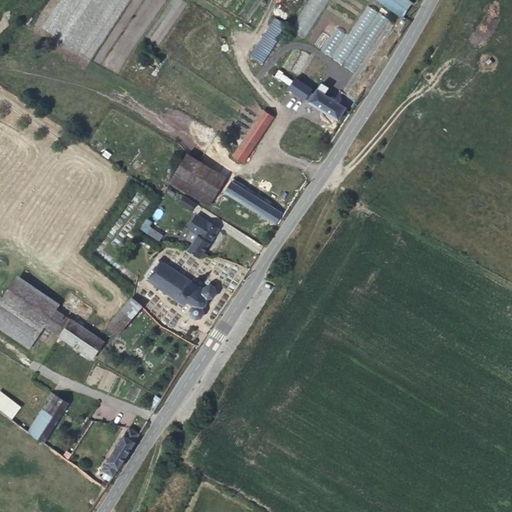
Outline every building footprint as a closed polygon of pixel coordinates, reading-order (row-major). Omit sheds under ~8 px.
[(413,0),(386,0),(411,16),(419,4),(413,0)] [(283,34),(290,23),(281,18),(275,28),(283,34)] [(143,39),(137,47),(145,52),(150,43),(143,39)] [(265,62),(276,46),(269,42),(265,47),(264,46),(258,57),(265,62)] [(294,76),(288,85),(308,98),(314,89),(294,76)] [(319,88),(311,100),(342,120),(350,108),(319,88)] [(233,147),(239,150),(248,156),(271,118),(257,109),(233,147)] [(174,171),(201,187),(215,166),(189,150),(174,171)] [(248,156),(239,150),(233,159),(242,165),(248,156)] [(143,161),(136,171),(160,186),(167,175),(143,161)] [(215,166),(201,187),(195,195),(209,203),(227,174),(215,166)] [(283,230),(290,217),(232,181),(224,193),(283,230)] [(193,210),(197,202),(182,195),(178,203),(193,210)] [(189,236),(197,241),(212,218),(200,210),(190,224),(195,229),(189,236)] [(212,218),(197,241),(191,249),(203,256),(224,225),(212,218)] [(189,301),(195,306),(192,313),(193,318),(197,321),(202,321),(206,319),(208,314),(207,310),(211,304),(217,301),(219,296),(218,292),(215,289),(211,288),(206,289),(204,292),(200,290),(203,286),(162,258),(148,277),(187,303),(189,301)] [(17,277),(5,268),(0,273),(0,278),(11,286),(17,277)] [(45,324),(61,335),(72,317),(41,294),(17,277),(11,286),(0,303),(0,324),(30,345),(45,324)] [(121,336),(146,306),(135,297),(134,296),(110,326),(121,336)] [(74,317),(72,317),(61,335),(97,360),(109,341),(74,317)] [(30,428),(48,442),(76,403),(58,391),(30,428)] [(0,405),(11,414),(16,407),(0,395),(0,405)] [(143,440),(127,431),(99,473),(116,484),(143,440)]
